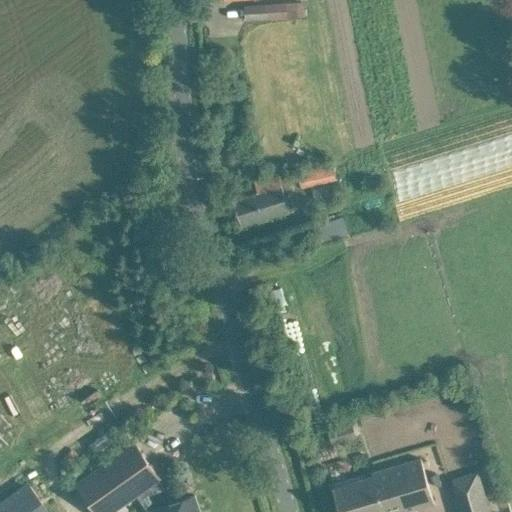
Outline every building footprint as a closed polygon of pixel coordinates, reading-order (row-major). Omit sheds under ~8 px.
[(304,2),(286,3),(245,5),(245,19),(305,16),(304,2)] [(298,169),(297,169),(301,187),(336,179),(331,161),(298,169)] [(258,192),(234,200),(242,225),(290,210),(278,173),(255,180),(258,192)] [(342,216),(312,225),(317,242),(347,233),(342,216)] [(119,455),(79,483),(99,511),(110,511),(136,494),(144,489),(147,486),(158,478),(159,477),(135,443),(119,455)] [(421,456),(391,465),(372,471),(373,475),(333,487),(340,511),(395,511),(401,510),(400,511),(401,511),(435,502),(421,456)] [(490,511),(478,471),(451,479),(456,495),(454,496),(458,511),(490,511)] [(158,478),(147,486),(160,506),(148,510),(148,511),(200,511),(194,494),(174,501),(158,478)] [(24,483),(0,500),(0,511),(42,511),(44,511),(24,483)]
